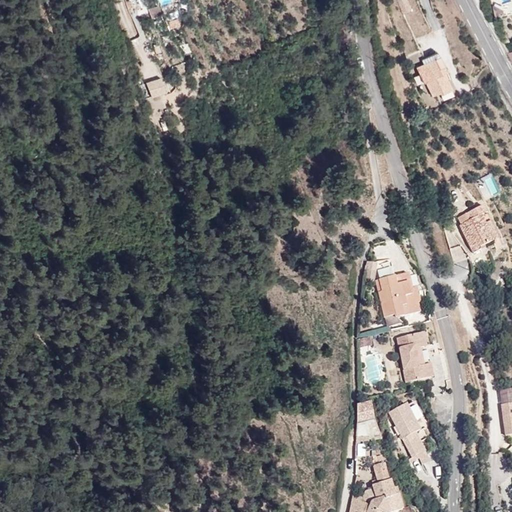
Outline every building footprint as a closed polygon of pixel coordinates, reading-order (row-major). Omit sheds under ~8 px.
[(151,18),(161,14),(158,6),(148,10),(151,18)] [(505,10),(495,6),(497,17),(506,15),(505,10)] [(415,64),(417,68),(434,59),(439,69),(444,66),(437,52),(415,64)] [(434,59),(417,68),(424,82),(426,81),(433,96),(440,93),(441,95),(452,89),(444,73),(447,71),(444,66),(439,69),(434,59)] [(165,92),(160,78),(146,83),(152,97),(165,92)] [(492,178),(480,184),(487,198),(500,192),(492,178)] [(479,248),(493,241),(481,216),(486,214),(487,213),(484,206),(458,219),(461,225),(460,226),(473,254),(480,250),(479,248)] [(481,216),(493,241),(497,239),(486,214),(481,216)] [(381,293),(378,294),(384,318),(394,316),(394,319),(420,312),(418,304),(421,303),(416,288),(412,289),(411,285),(409,273),(394,277),(391,263),(381,266),(384,279),(378,281),(381,293)] [(422,349),(419,335),(397,340),(406,384),(433,377),(431,364),(420,367),(417,355),(416,350),(422,349)] [(371,345),(369,337),(358,339),(360,347),(371,345)] [(420,367),(431,364),(428,352),(417,355),(420,367)] [(511,389),(511,390),(511,393),(511,404),(501,406),(505,436),(508,435),(511,434),(511,389)] [(407,406),(406,404),(388,412),(411,458),(416,455),(421,464),(429,461),(414,433),(419,431),(415,421),(422,418),(414,402),(407,406)] [(371,403),(358,406),(358,423),(375,420),(371,403)] [(396,511),(400,511),(394,489),(391,490),(388,481),(371,486),(374,497),(367,499),(366,503),(351,497),(347,511),(396,511)]
